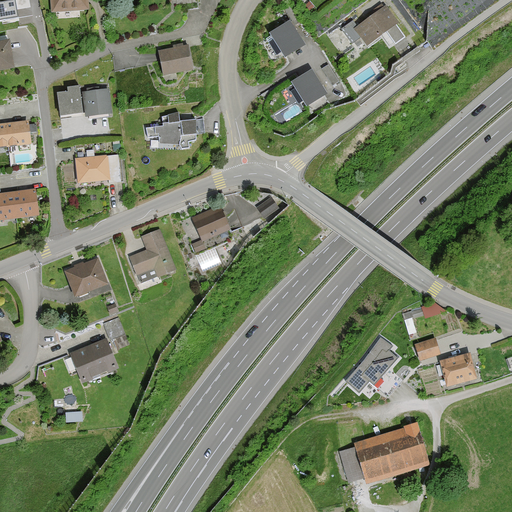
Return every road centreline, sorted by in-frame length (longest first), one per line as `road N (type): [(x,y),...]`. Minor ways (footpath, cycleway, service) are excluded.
road 1 (motorway): [(163,511),(238,403),(323,301),(511,119)]
road 2 (motorway): [(511,88),(335,252),(191,429)]
road 3 (residential): [(59,244),(42,81),(106,49),(188,32)]
road 4 (residential): [(278,178),(507,0)]
road 5 (unclassified): [(299,192),(433,288),(511,323)]
road 6 (residential): [(244,173),(59,244)]
road 7 (residential): [(511,379),(436,402),(336,415)]
road 8 (unclassified): [(251,0),(228,58),(244,173)]
road 9 (residential): [(0,379),(20,366),(30,343),(21,260)]
